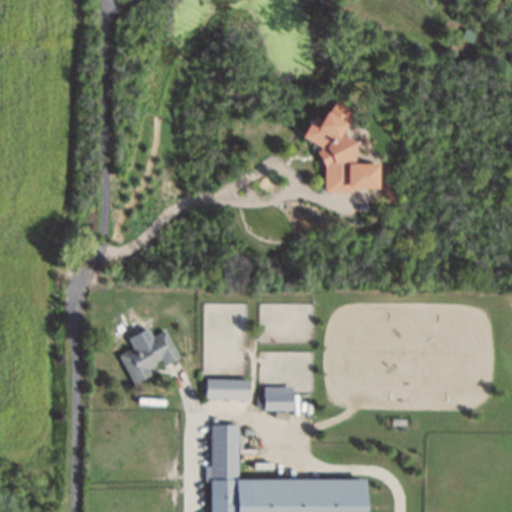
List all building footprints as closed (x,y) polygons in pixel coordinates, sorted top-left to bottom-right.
[(297,137),(308,116),(313,119),(318,112),(323,115),(331,102),(347,112),(332,135),(346,143),(347,165),(369,165),(369,191),(347,189),(348,193),(318,193),(320,166),(309,153),(314,149),(297,137)] [(117,357),(131,384),(178,358),(163,331),(117,357)] [(246,399),(247,379),(205,378),(205,398),(246,399)] [(262,387),(262,411),(293,412),(292,387),(262,387)] [(209,426),(236,426),(237,479),(204,479),(204,466),(209,466),(209,426)] [(361,481),(360,511),(206,511),(207,481),(361,481)]
